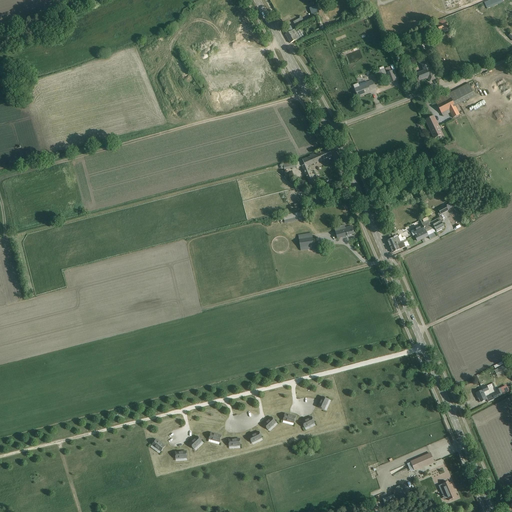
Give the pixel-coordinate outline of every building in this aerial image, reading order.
[(309,8),(310,9),(311,14),(318,12),(319,11),(317,6),(309,8)] [(293,22),(295,24),(296,27),(301,25),(300,22),(303,20),(302,17),(293,22)] [(438,20),(439,22),(436,23),(440,32),(448,29),(445,21),(444,21),(443,19),(438,20)] [(298,42),(301,40),(295,29),(290,32),(286,35),(291,43),(295,41),(296,43),(298,42)] [(417,74),(420,81),(427,78),(426,77),(428,77),(430,81),(435,79),(434,76),(435,75),(432,68),(430,68),(428,62),(421,64),(422,67),(424,68),(425,71),(417,74)] [(396,81),(390,65),(384,67),(391,83),(396,81)] [(360,87),(355,89),(358,97),(371,92),(370,91),(375,89),(372,81),(367,83),(367,82),(359,85),(360,87)] [(453,119),(460,115),(455,106),(475,96),(469,83),(449,94),(448,92),(434,99),(443,116),(450,113),(453,119)] [(472,110),(486,105),(484,100),(470,105),(472,110)] [(442,134),(439,127),(436,122),(436,121),(434,116),(426,120),(434,138),(442,134)] [(309,166),(327,158),(332,156),(329,149),(318,154),(318,153),(315,155),(314,153),(310,155),(311,156),(302,160),(295,162),(295,161),(283,164),(284,170),(296,167),(297,168),(302,166),(310,185),(316,183),(309,166)] [(443,219),(442,219),(440,215),(441,215),(449,210),(446,205),(438,209),(440,213),(438,214),(440,218),(430,223),(432,226),(432,225),(433,225),(437,232),(445,228),(442,223),(444,222),(443,219)] [(304,219),(302,211),(280,216),(282,225),(304,219)] [(416,235),(432,227),(432,226),(430,223),(423,226),(414,230),(416,235)] [(349,235),(354,234),(352,226),(345,228),(342,229),(342,226),(337,227),(338,230),(336,231),(338,239),(349,235)] [(416,235),(415,236),(418,242),(429,236),(426,230),(432,227),(416,235)] [(299,240),(301,251),(314,249),(313,238),(312,233),(298,235),(299,240)] [(390,247),(407,240),(406,238),(403,240),(401,235),(398,236),(398,237),(395,239),(395,238),(392,239),(387,241),(390,247)] [(392,253),(399,249),(406,247),(404,243),(407,241),(407,240),(390,247),(392,253)] [(497,376),(510,370),(507,364),(494,371),(497,376)] [(481,402),(485,400),(487,399),(484,392),(489,390),(487,386),(481,388),(482,390),(475,394),(477,397),(478,396),(481,402)] [(487,400),(488,403),(495,400),(495,399),(504,395),(503,394),(508,392),(506,386),(501,389),(500,388),(496,390),(497,393),(492,395),(493,396),(487,399),(488,400),(487,400)] [(318,407),(324,410),(329,400),(322,397),(321,401),(320,403),(318,407)] [(283,421),(294,423),(296,417),(292,415),(289,415),(285,414),(283,421)] [(263,425),(268,430),(276,422),(271,417),(268,420),(266,422),(263,425)] [(302,422),(305,428),(315,423),(312,417),(308,419),(306,420),(302,422)] [(249,436),(252,443),(262,438),(259,432),(255,434),(255,433),(253,434),(253,435),(249,436)] [(209,440),(220,442),(222,436),(217,435),(217,434),(215,434),(211,433),(209,440)] [(194,449),(202,441),(197,436),(194,439),(192,441),(189,444),(194,449)] [(152,445),(161,452),(165,446),(162,444),(162,443),(160,442),(156,439),(152,445)] [(415,471),(434,462),(431,453),(411,462),(415,471)] [(442,496),(447,494),(445,495),(448,501),(456,497),(454,493),(455,492),(452,484),(450,485),(448,482),(444,484),(438,486),(442,496)] [(394,493),(393,494),(396,500),(397,501),(398,501),(400,502),(401,502),(403,502),(404,502),(406,501),(407,501),(408,500),(409,498),(410,497),(410,496),(410,494),(410,492),(410,491),(409,489),(408,488),(407,487),(406,486),(404,486),(403,485),(401,485),(400,486),(398,486),(397,487),(396,488),(395,490),(394,491),(394,493)]
